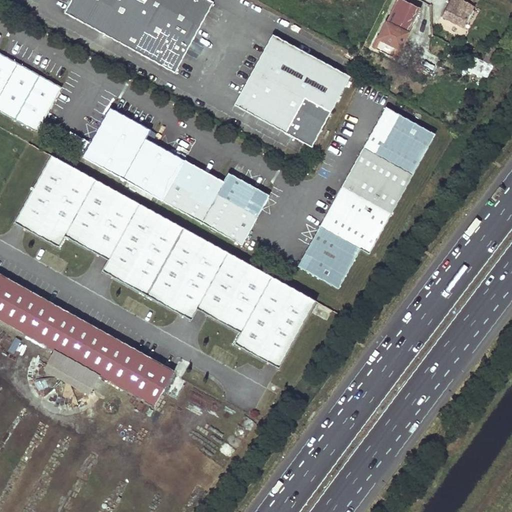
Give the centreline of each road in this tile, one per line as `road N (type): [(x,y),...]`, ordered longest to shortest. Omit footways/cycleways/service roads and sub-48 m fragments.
road 1 (motorway): [(511,200),(277,511)]
road 2 (motorway): [(330,511),(511,269)]
